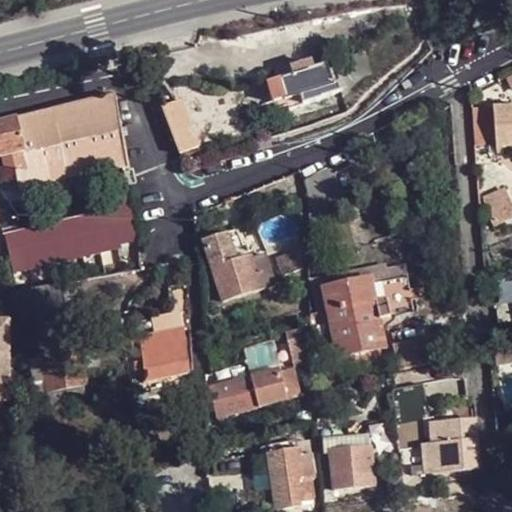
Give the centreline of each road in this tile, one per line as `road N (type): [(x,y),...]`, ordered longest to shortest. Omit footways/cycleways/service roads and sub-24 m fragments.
road 1 (residential): [(0,104),(112,77),(132,84),(155,185),(181,198),(295,160),(511,50)]
road 2 (primary): [(200,0),(0,50)]
